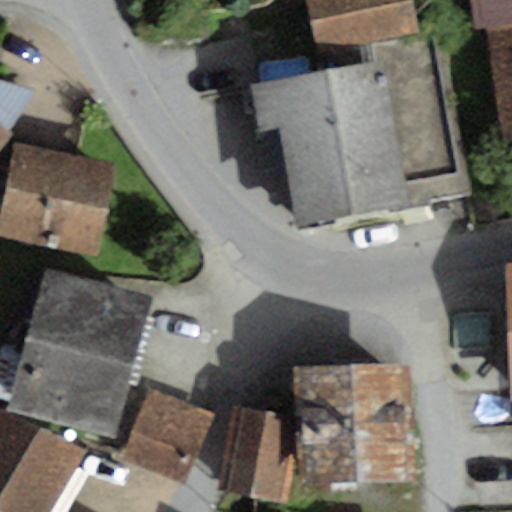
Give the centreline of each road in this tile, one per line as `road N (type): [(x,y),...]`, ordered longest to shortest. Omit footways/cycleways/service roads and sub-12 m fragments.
road 1 (residential): [(240,234),(221,405),(185,511)]
road 2 (tertiary): [(511,249),(351,274),(311,271),(240,234)]
road 3 (tertiary): [(240,234),(136,105),(89,0)]
